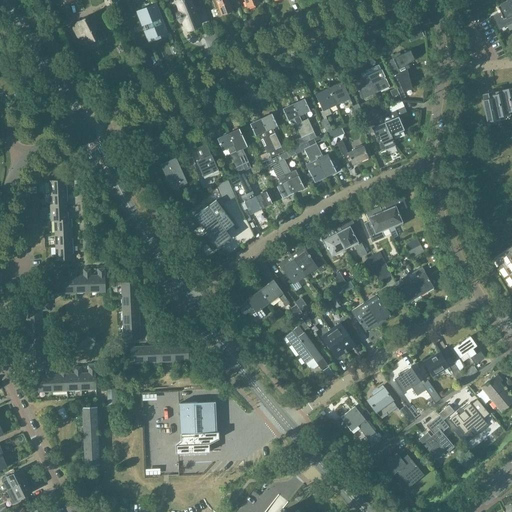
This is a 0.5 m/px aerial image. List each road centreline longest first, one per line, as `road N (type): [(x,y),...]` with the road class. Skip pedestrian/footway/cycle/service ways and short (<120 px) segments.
road 1 (residential): [(81,128),(367,0)]
road 2 (residential): [(187,298),(338,197),(427,167)]
road 3 (residential): [(287,423),(476,300)]
road 4 (residential): [(73,511),(5,367),(0,307)]
road 5 (residential): [(511,350),(348,471)]
road 6 (tertiary): [(187,298),(81,128)]
road 7 (tertiary): [(287,423),(187,298)]
road 8 (tertiary): [(81,128),(5,0)]
road 9 (residential): [(476,300),(427,167)]
